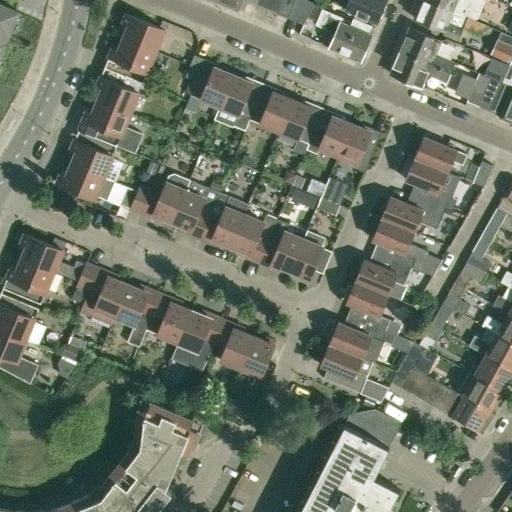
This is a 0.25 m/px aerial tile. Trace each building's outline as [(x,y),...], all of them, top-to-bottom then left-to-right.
[(215,0),(238,10),(241,0),(215,0)] [(271,0),(259,0),(257,5),(267,9),(271,0)] [(283,0),(271,0),(267,9),(278,13),(283,0)] [(288,18),(295,0),(283,0),(278,13),(288,18)] [(304,24),(307,17),(313,2),(309,0),(295,0),(288,18),(304,24)] [(386,0),(349,0),(346,10),(377,23),(386,0)] [(461,36),(469,16),(429,0),(420,0),(414,17),(445,30),(461,36)] [(482,0),(429,0),(469,16),(474,19),(482,0)] [(0,50),(18,11),(0,2),(0,50)] [(342,17),(333,13),(323,9),(324,6),(313,2),(307,17),(317,21),(316,24),(336,32),(329,47),(342,53),(361,61),(372,35),(369,33),(372,26),(355,18),(352,26),(340,21),(342,17)] [(123,37),(156,51),(165,29),(127,13),(122,26),(127,28),(123,37)] [(436,53),(441,40),(410,27),(400,50),(451,71),(455,61),(436,53)] [(511,37),(500,33),(496,42),(509,47),(511,40),(511,37)] [(143,82),(156,51),(123,37),(120,46),(114,44),(105,67),(127,75),(143,82)] [(489,56),(508,64),(511,55),(511,48),(509,47),(496,42),(495,41),(489,56)] [(400,50),(390,73),(421,86),(427,72),(447,80),(451,71),(400,50)] [(220,106),(233,74),(224,70),(225,67),(194,54),(185,76),(196,80),(190,94),(201,98),(220,106)] [(492,59),(485,74),(491,77),(502,82),(503,82),(509,67),(492,59)] [(123,85),(127,75),(105,67),(96,89),(101,91),(97,100),(130,113),(139,92),(123,85)] [(479,73),(472,90),(467,101),(478,105),(491,77),(485,74),(480,72),(479,73)] [(245,130),(250,118),(264,83),(244,75),(243,78),(233,74),(220,106),(238,114),(233,125),(245,130)] [(489,110),(502,82),(491,77),(478,105),(489,110)] [(500,115),(511,90),(511,86),(511,85),(503,82),(502,82),(489,110),(500,115)] [(279,131),(293,98),(283,94),(284,91),(264,83),(250,118),(279,131)] [(511,90),(500,115),(499,117),(511,122),(511,90)] [(309,143),(323,107),(304,99),(302,102),(293,98),(279,131),(309,143)] [(88,107),(79,129),(117,145),(135,152),(143,134),(125,126),(130,113),(97,100),(94,109),(88,107)] [(338,155),(352,123),(342,119),(343,115),(323,107),(309,143),(306,149),(317,153),(320,147),(338,155)] [(382,131),(372,127),(363,123),(361,127),(352,123),(338,155),(356,163),(354,167),(365,172),(382,131)] [(112,157),(117,145),(79,129),(70,152),(75,154),(71,163),(115,181),(123,162),(112,157)] [(415,157),(447,171),(452,160),(463,164),(467,154),(424,136),(415,157)] [(439,192),(447,171),(415,157),(406,179),(429,188),(425,198),(445,207),(450,196),(439,192)] [(151,175),(155,177),(160,164),(151,160),(148,168),(145,173),(151,175)] [(484,186),(493,164),(482,160),(473,181),(484,186)] [(107,199),(115,181),(71,163),(68,172),(62,170),(57,183),(95,198),(96,195),(107,199)] [(296,174),(287,171),(283,180),(292,184),(296,174)] [(186,189),(190,179),(173,173),(169,175),(166,181),(156,177),(151,191),(141,213),(161,221),(163,217),(172,221),(186,189)] [(305,178),(297,174),(293,185),(301,188),(305,178)] [(511,180),(503,197),(511,202),(511,180)] [(299,195),(302,189),(292,185),(288,195),(293,197),(299,195)] [(140,186),(138,190),(127,186),(122,197),(133,201),(131,208),(141,213),(151,191),(140,186)] [(345,194),(325,186),(317,207),(336,215),(345,194)] [(186,189),(172,221),(182,225),(181,229),(201,237),(210,215),(220,191),(208,187),(204,197),(186,189)] [(220,191),(210,215),(201,237),(220,245),(222,242),(231,246),(245,213),(249,203),(230,195),(220,191)] [(425,198),(418,195),(414,205),(391,196),(382,217),(414,231),(419,220),(437,227),(445,207),(425,198)] [(506,213),(511,202),(503,197),(497,207),(506,213)] [(260,261),(279,215),(270,212),(266,222),(245,213),(231,246),(241,250),(240,253),(260,261)] [(304,238),(289,232),(293,221),(279,215),(260,261),(279,269),(281,266),(291,270),(304,238)] [(409,242),(414,231),(382,217),(373,239),(396,248),(392,258),(412,267),(421,270),(429,251),(409,242)] [(323,246),(321,245),(325,237),(307,230),(304,238),(291,270),(300,274),(299,277),(309,281),(323,246)] [(488,247),(495,235),(485,230),(478,241),(479,241),(488,247)] [(22,258),(54,271),(63,249),(25,233),(20,246),(25,249),(22,258)] [(488,247),(479,241),(478,241),(472,251),(479,255),(482,257),(488,247)] [(482,257),(479,255),(472,251),(466,262),(467,262),(482,271),(489,261),(482,257)] [(41,303),(54,271),(22,258),(18,267),(12,264),(3,287),(41,303)] [(405,285),(412,267),(392,258),(388,268),(365,258),(356,280),(388,293),(393,281),(405,285)] [(87,262),(87,263),(76,259),(69,277),(79,281),(78,284),(89,289),(98,267),(87,262)] [(115,316),(128,284),(117,279),(119,276),(98,267),(89,289),(83,303),(81,309),(113,322),(115,316)] [(465,289),(472,277),(462,271),(455,283),(465,289)] [(511,273),(507,271),(500,281),(511,287),(511,273)] [(379,315),(388,293),(356,280),(347,302),(370,311),(366,321),(386,329),(391,319),(379,315)] [(459,299),(465,289),(455,283),(443,304),(453,309),(466,316),(472,306),(459,299)] [(89,289),(78,284),(72,298),(83,303),(89,289)] [(140,346),(147,329),(161,293),(141,285),(139,288),(128,284),(115,316),(135,324),(128,341),(140,346)] [(0,328),(26,339),(39,307),(1,291),(0,294),(0,328)] [(178,342),(191,309),(180,305),(182,302),(161,293),(147,329),(178,342)] [(511,315),(511,301),(499,295),(493,305),(509,314),(511,315)] [(448,318),(453,309),(443,304),(431,324),(441,330),(448,318)] [(215,341),(224,319),(203,311),(202,314),(191,309),(178,342),(198,350),(204,336),(215,341)] [(511,342),(511,315),(509,314),(503,324),(488,315),(482,325),(497,334),(511,342)] [(241,368),(254,335),(243,331),(245,328),(224,319),(215,341),(226,346),(220,359),(241,368)] [(396,333),(386,329),(366,321),(362,331),(339,321),(330,343),(362,356),(371,335),(391,343),(396,333)] [(436,340),(441,330),(431,324),(426,334),(436,340)] [(19,356),(26,339),(0,328),(0,366),(30,383),(38,364),(19,356)] [(511,370),(511,342),(497,334),(491,345),(474,335),(468,345),(486,355),(511,370)] [(254,335),(241,368),(261,376),(276,341),(266,337),(265,340),(254,335)] [(62,355),(63,355),(73,360),(74,359),(76,353),(79,348),(70,344),(67,343),(62,355)] [(381,401),(389,387),(366,378),(368,374),(357,369),(362,356),(330,343),(321,364),(328,368),(324,377),(381,401)] [(403,362),(411,366),(413,367),(419,356),(409,350),(403,362)] [(501,390),(511,370),(486,355),(479,367),(474,364),(469,373),(474,376),(479,378),(501,390)] [(400,386),(411,366),(403,362),(392,381),(400,386)] [(420,371),(413,367),(411,366),(400,386),(409,391),(420,371)] [(418,396),(429,376),(420,371),(409,391),(418,396)] [(427,401),(437,381),(429,376),(418,396),(427,401)] [(501,390),(479,378),(474,376),(468,388),(463,385),(458,393),(463,396),(479,405),(488,410),(490,410),(501,390)] [(435,406),(446,386),(437,381),(427,401),(435,406)] [(444,410),(455,391),(446,386),(435,406),(444,410)] [(463,396),(458,393),(455,391),(444,410),(453,415),(463,396)] [(225,408),(254,420),(259,408),(229,396),(225,408)] [(488,410),(479,405),(463,396),(453,415),(478,429),(488,410)] [(0,511),(145,511),(150,509),(151,511),(155,511),(172,491),(167,487),(182,451),(188,454),(199,429),(192,426),(195,419),(150,400),(146,409),(139,406),(134,443),(134,444),(102,485),(99,492),(90,494),(49,511),(47,511),(29,511),(0,508),(0,511)] [(374,476),(396,432),(402,422),(375,408),(350,412),(298,511),(387,511),(399,489),(374,476)]
